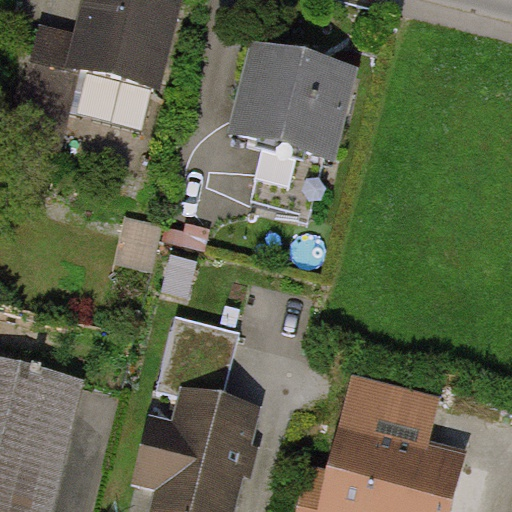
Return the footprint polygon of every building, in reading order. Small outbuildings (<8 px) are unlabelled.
[(174,11),(127,0),(79,0),(70,41),(38,34),(10,152),(57,163),(77,82),(152,100),(174,11)] [(352,78),(245,51),(220,149),(327,176),(352,78)] [(162,240),(128,232),(116,280),(151,288),(162,240)] [(47,511),(78,390),(0,370),(0,511),(47,511)] [(431,406),(352,387),(328,486),(307,480),(299,511),(447,511),(460,460),(420,450),(431,406)] [(233,511),(256,418),(181,400),(173,434),(145,427),(129,495),(155,501),(152,511),(233,511)]
